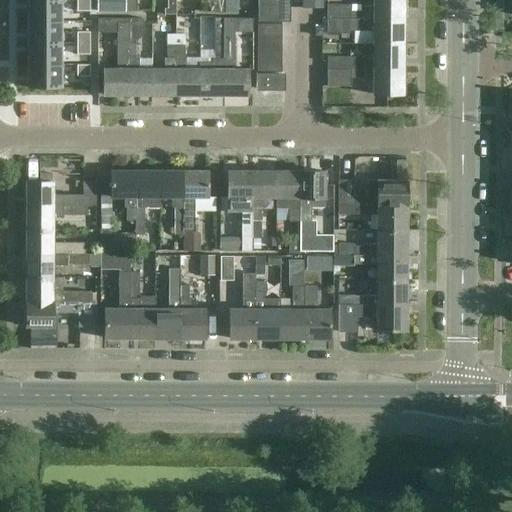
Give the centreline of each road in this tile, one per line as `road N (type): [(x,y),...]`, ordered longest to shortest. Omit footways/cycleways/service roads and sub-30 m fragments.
road 1 (residential): [(462,138),(0,138)]
road 2 (tertiary): [(461,402),(0,397)]
road 3 (unclassified): [(461,295),(462,138)]
